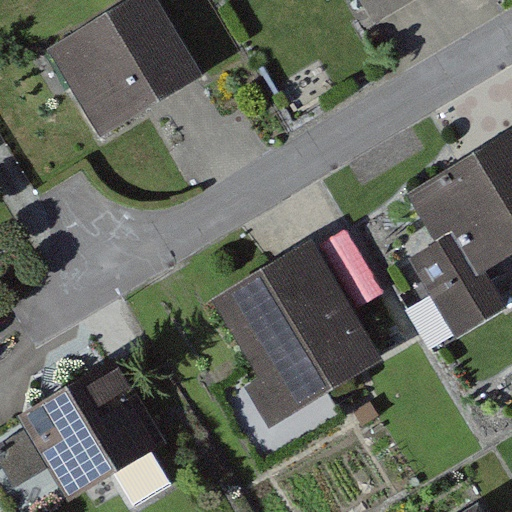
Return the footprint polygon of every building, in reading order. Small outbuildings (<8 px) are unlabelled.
[(142,0),(51,55),(105,144),(207,82),(157,0),(142,0)] [(422,0),(350,0),(369,32),(422,0)] [(511,309),(511,307),(492,274),(511,261),(511,144),(416,203),(446,252),(414,272),(457,343),(511,309)] [(313,251),(220,306),(292,425),(385,370),(313,251)] [(118,369),(31,421),(77,497),(164,444),(118,369)]
